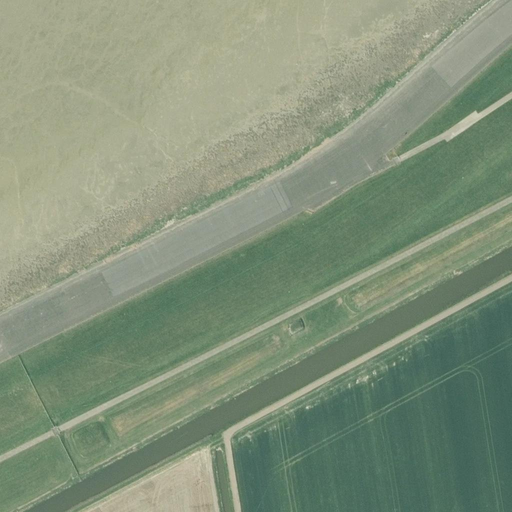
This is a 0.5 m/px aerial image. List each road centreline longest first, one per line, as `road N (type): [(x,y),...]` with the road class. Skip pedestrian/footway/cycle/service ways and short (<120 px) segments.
road 1 (unclassified): [(0,460),(511,198)]
road 2 (unclassified): [(511,95),(395,161)]
